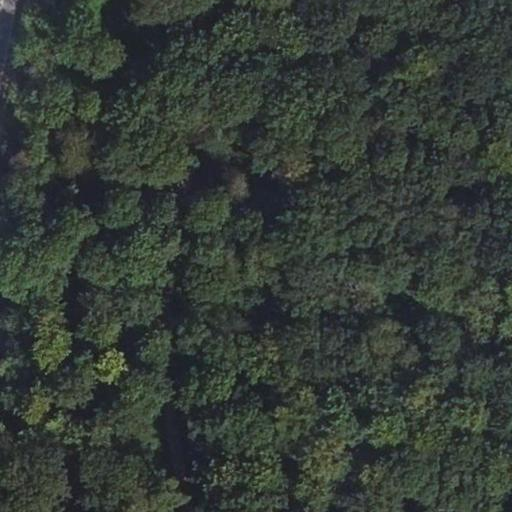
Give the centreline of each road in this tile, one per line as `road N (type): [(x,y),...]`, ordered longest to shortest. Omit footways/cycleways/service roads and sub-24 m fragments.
road 1 (track): [(208,141),(197,415),(222,511)]
road 2 (track): [(511,156),(208,141)]
road 3 (track): [(208,141),(226,0)]
